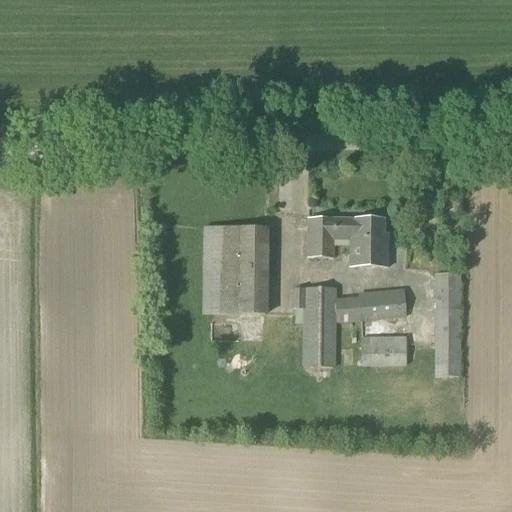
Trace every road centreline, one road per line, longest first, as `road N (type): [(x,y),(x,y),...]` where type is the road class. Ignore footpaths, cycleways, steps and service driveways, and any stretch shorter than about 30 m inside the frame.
road 1 (unclassified): [(208,145),(511,141)]
road 2 (track): [(0,149),(208,145)]
